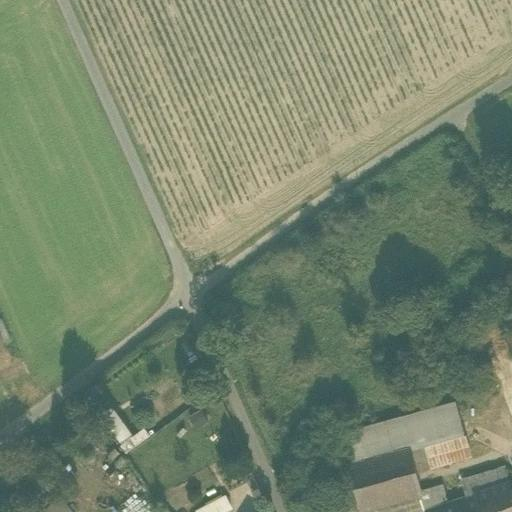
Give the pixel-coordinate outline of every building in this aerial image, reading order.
[(340,435),(348,466),(410,448),(464,433),(456,403),(340,435)] [(132,432),(114,406),(102,414),(120,440),(132,432)] [(145,426),(121,444),(127,453),(151,434),(145,426)] [(471,459),(464,433),(410,448),(417,474),(471,459)] [(410,448),(348,466),(360,511),(364,511),(420,497),(422,496),(417,474),(410,448)] [(460,479),(466,498),(468,497),(511,482),(505,465),(460,479)] [(466,498),(460,500),(464,511),(511,511),(511,481),(511,482),(468,497),(466,498)] [(444,490),(422,496),(420,497),(425,511),(448,504),(444,490)] [(196,509),(197,511),(225,511),(234,508),(227,494),(196,509)] [(425,511),(464,511),(460,500),(448,504),(425,511)]
